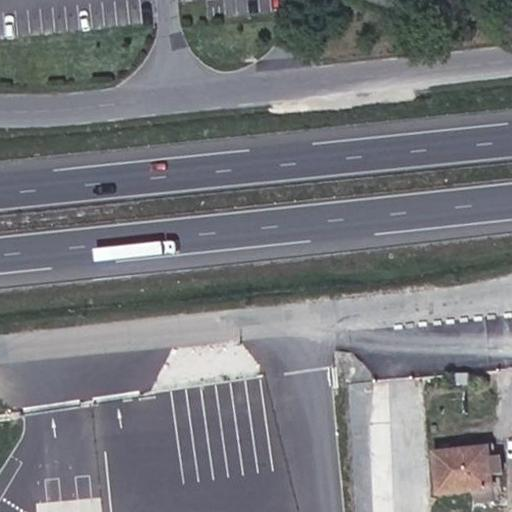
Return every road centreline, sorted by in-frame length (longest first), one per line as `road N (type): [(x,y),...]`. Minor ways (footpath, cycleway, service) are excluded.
road 1 (unclassified): [(0,354),(511,293)]
road 2 (trunk): [(0,254),(511,200)]
road 3 (trunk): [(511,139),(0,192)]
road 4 (unclassified): [(0,106),(56,108),(511,59)]
